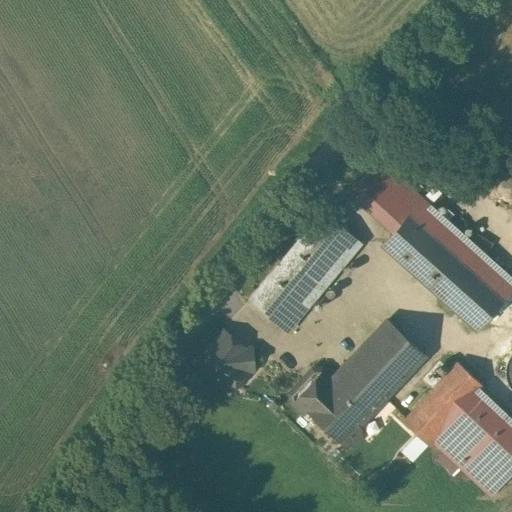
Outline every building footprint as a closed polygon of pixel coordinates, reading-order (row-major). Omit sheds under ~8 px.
[(420,199),(375,158),(345,191),(391,232),(420,199)] [(511,288),(511,279),(420,199),(391,232),(381,244),(477,328),(511,288)] [(326,214),(251,303),(286,331),(360,242),(326,214)] [(423,355),(386,320),(351,356),(389,392),(411,368),(423,355)] [(242,346),(222,329),(196,360),(234,388),(245,373),(253,372),(253,345),(242,346)] [(330,378),(304,406),(305,408),(341,442),(383,398),(389,392),(351,356),(330,378)] [(403,417),(400,421),(426,444),(430,439),(476,390),(480,386),(455,362),(432,387),(403,417)] [(389,392),(383,398),(403,417),(432,387),(411,368),(389,392)] [(315,377),(309,383),(303,382),(298,384),(297,385),(293,389),(292,390),(291,396),(291,398),(292,403),(294,405),(301,412),(305,408),(304,406),(330,378),(323,372),(323,371),(322,370),(320,369),(319,369),(318,369),(316,369),(314,371),(314,373),(314,375),(315,377)] [(511,423),(476,390),(430,439),(490,495),(511,470),(511,423)]
